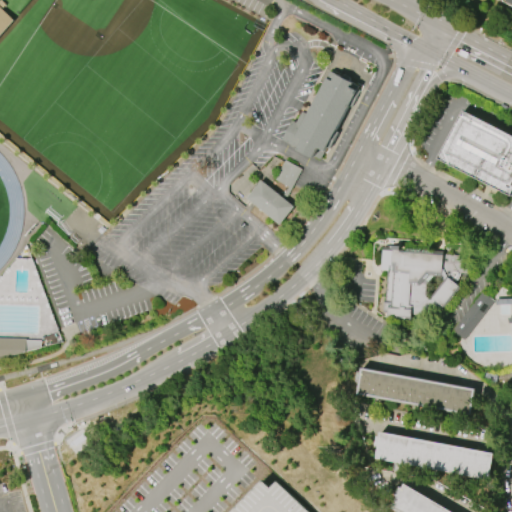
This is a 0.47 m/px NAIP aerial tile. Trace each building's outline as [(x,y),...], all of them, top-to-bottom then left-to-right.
[(0,37),(15,21),(0,7),(0,37)] [(298,150),(303,140),(296,137),(330,71),(353,83),(350,87),(356,90),(325,151),(319,148),(314,158),(298,150)] [(437,159),(462,110),(511,136),(511,193),(510,197),(437,159)] [(295,207),(281,225),(248,199),(262,181),(284,198),(289,187),(275,180),(286,160),(302,169),(287,200),(295,207)] [(381,270),(382,250),(393,251),(394,246),(400,246),(400,248),(443,251),(443,255),(470,257),(468,274),(461,273),(456,284),(459,286),(442,307),(431,298),(445,282),(441,273),(427,271),(417,281),(410,281),(408,306),(412,306),(411,321),(382,319),(383,303),(385,303),(387,271),(381,270)] [(451,331),(481,292),(495,302),(464,341),(451,331)] [(0,360),(25,361),(26,339),(0,337),(0,360)] [(476,389),(471,416),(356,395),(358,382),(356,382),(358,372),(360,372),(361,367),(476,389)] [(380,432),(494,454),(489,480),(375,459),(377,446),(375,445),(376,436),(379,437),(380,432)] [(308,511),(277,481),(270,488),(263,480),(232,511),(308,511)] [(405,484),(451,511),(397,511),(391,508),(398,497),(396,495),(400,487),(402,488),(405,484)]
